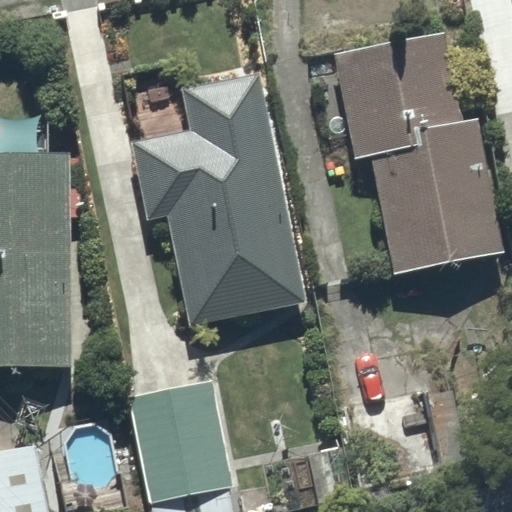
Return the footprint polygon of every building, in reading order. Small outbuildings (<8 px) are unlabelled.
[(462,133),(445,44),(332,66),(353,171),(370,168),(393,287),(503,265),(477,130),(462,133)] [(304,312),(259,84),(179,100),(186,138),(128,150),(144,232),(164,228),(185,336),(304,312)] [(0,383),(69,385),(72,165),(38,165),(38,129),(0,128),(0,383)] [(232,496),(211,390),(128,407),(148,511),(232,511),(230,497),(232,496)] [(430,398),(340,417),(358,499),(446,480),(441,456),(461,451),(450,399),(431,403),(430,398)] [(45,511),(34,454),(0,460),(0,511),(45,511)]
